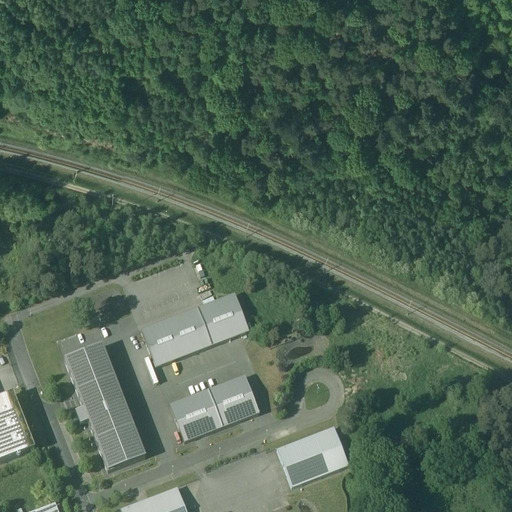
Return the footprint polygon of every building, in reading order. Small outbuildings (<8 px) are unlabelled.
[(234,299),(141,335),(155,372),(248,336),(234,299)] [(145,462),(102,350),(64,364),(83,414),(75,417),(80,429),(88,426),(107,476),(145,462)] [(244,380),(170,410),(185,447),(259,418),(244,380)] [(0,402),(0,466),(34,454),(13,398),(0,402)] [(333,431),(276,453),(291,492),(348,470),(333,431)] [(184,511),(177,492),(125,511),(184,511)]
